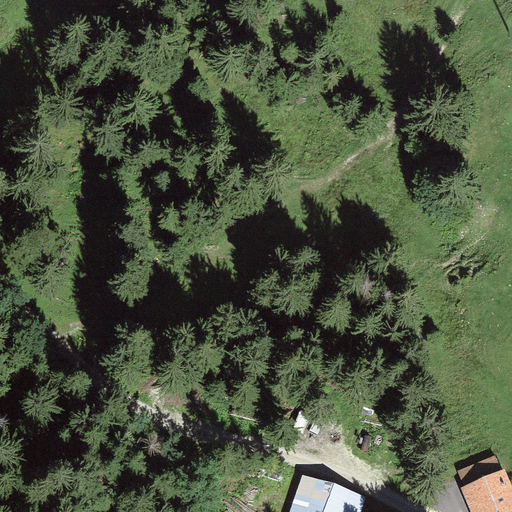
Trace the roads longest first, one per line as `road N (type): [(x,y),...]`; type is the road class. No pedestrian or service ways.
road 1 (track): [(6,326),(79,323),(117,303),(235,205),(337,150),(374,106),(434,0)]
road 2 (track): [(383,511),(307,468),(107,407),(0,321)]
